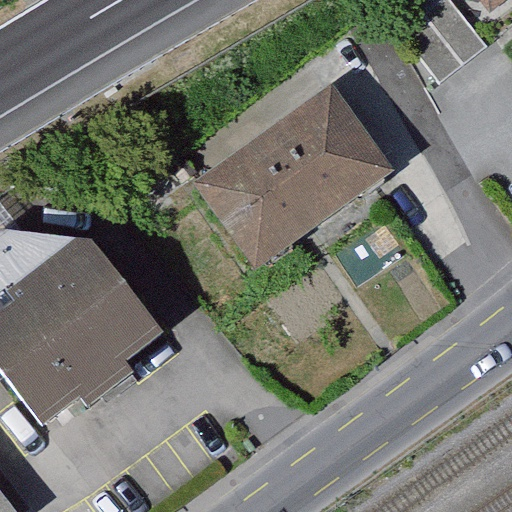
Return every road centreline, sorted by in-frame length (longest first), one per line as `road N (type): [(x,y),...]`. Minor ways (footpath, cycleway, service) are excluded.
road 1 (secondary): [(262,511),(511,329)]
road 2 (motorway): [(0,78),(130,0)]
